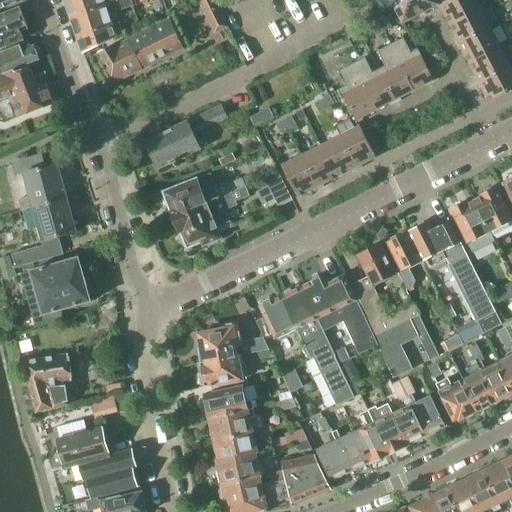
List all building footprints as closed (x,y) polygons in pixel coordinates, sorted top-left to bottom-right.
[(0,0),(0,9),(17,3),(15,0),(0,0)] [(64,0),(71,18),(105,5),(102,0),(64,0)] [(131,0),(121,0),(118,2),(121,11),(133,6),(131,0)] [(158,0),(153,2),(156,10),(164,7),(161,0),(158,0)] [(199,0),(215,33),(227,28),(214,0),(199,0)] [(375,0),(367,4),(373,17),(374,19),(397,7),(392,0),(375,0)] [(403,24),(437,6),(449,0),(405,0),(396,9),(403,24)] [(441,8),(450,25),(481,9),(476,0),(449,0),(437,6),(439,9),(441,8)] [(71,18),(77,38),(112,26),(105,5),(71,18)] [(0,49),(25,40),(22,32),(29,29),(21,7),(0,14),(0,49)] [(457,44),(458,45),(491,28),(481,9),(450,25),(459,43),(457,44)] [(98,53),(113,84),(185,49),(170,20),(113,47),(112,45),(98,53)] [(389,20),(381,24),(385,32),(392,28),(389,20)] [(117,24),(78,38),(83,54),(121,34),(117,24)] [(385,32),(381,24),(373,28),(377,36),(385,32)] [(461,46),(470,63),(501,47),(491,28),(458,45),(458,47),(461,46)] [(404,39),(391,45),(414,91),(434,81),(431,74),(434,73),(433,70),(430,72),(418,50),(411,54),(404,39)] [(350,40),(340,45),(344,53),(354,48),(350,40)] [(0,76),(29,65),(40,61),(39,59),(41,54),(42,54),(40,49),(39,49),(34,47),(34,45),(30,47),(28,42),(0,53),(0,76)] [(344,53),(340,45),(331,50),(335,58),(344,53)] [(386,66),(379,70),(397,103),(399,102),(397,100),(414,91),(391,45),(385,48),(379,51),(386,66)] [(476,83),(477,84),(511,66),(501,47),(470,63),(479,81),(476,83)] [(366,58),(351,66),(375,112),(394,102),(395,104),(397,103),(379,70),(373,73),(366,58)] [(29,65),(0,76),(0,100),(12,96),(13,99),(12,99),(12,100),(11,106),(14,113),(19,116),(19,117),(54,104),(47,86),(45,86),(42,77),(35,80),(29,65)] [(375,112),(351,66),(347,68),(340,71),(348,86),(341,90),(358,123),(360,122),(358,120),(375,112)] [(511,68),(511,66),(477,84),(478,85),(480,84),(490,103),(511,91),(511,68)] [(330,96),(323,100),(327,108),(335,104),(330,96)] [(327,108),(323,100),(315,104),(319,112),(327,108)] [(160,135),(146,142),(159,169),(170,164),(171,166),(186,159),(185,157),(201,150),(194,135),(227,119),(221,107),(171,130),(169,125),(158,130),(160,135)] [(273,119),(268,108),(249,118),(254,128),(273,119)] [(303,111),(296,114),(301,121),(307,118),(303,111)] [(292,117),(285,121),(289,129),(297,125),(292,117)] [(289,129),(285,121),(277,125),(282,133),(289,129)] [(360,127),(341,137),(358,171),(359,170),(358,167),(376,158),(360,127)] [(341,137),(321,147),(337,178),(355,169),(356,171),(358,171),(341,137)] [(321,147),(302,156),(319,191),(321,190),(320,187),(337,178),(321,147)] [(22,211),(34,208),(67,199),(57,164),(44,168),(41,156),(17,162),(12,164),(15,177),(24,174),(30,197),(19,200),(22,211)] [(319,191),(302,156),(282,166),(298,198),(316,189),(317,192),(319,191)] [(270,187),(261,192),(265,201),(274,196),(280,207),(292,200),(279,173),(266,180),(270,187)] [(170,207),(173,214),(189,208),(190,210),(247,187),(246,186),(255,183),(252,175),(242,179),(227,185),(226,183),(216,187),(211,174),(197,180),(197,179),(164,192),(165,194),(164,198),(167,206),(170,207)] [(189,208),(173,214),(182,235),(180,239),(183,246),(187,247),(188,249),(202,244),(204,247),(207,245),(211,247),(218,244),(219,240),(222,239),(217,227),(230,222),(226,211),(237,206),(236,202),(250,196),(247,187),(190,210),(189,208)] [(483,196),(475,200),(492,233),(511,222),(511,218),(497,189),(495,190),(491,189),(485,193),(483,196)] [(16,267),(39,261),(62,255),(58,243),(60,243),(58,238),(76,233),(67,199),(34,208),(44,247),(12,255),(16,267)] [(497,242),(492,233),(475,200),(465,205),(461,204),(456,206),(455,210),(452,211),(473,253),(497,242)] [(417,229),(409,233),(423,262),(424,262),(425,262),(428,260),(432,268),(439,270),(450,264),(486,333),(503,324),(450,221),(433,230),(429,223),(427,224),(423,223),(418,226),(417,229)] [(403,272),(399,273),(405,285),(407,290),(414,287),(416,281),(410,269),(423,262),(409,233),(400,238),(396,237),(391,239),(390,242),(388,244),(403,272)] [(359,257),(368,276),(374,287),(391,278),(397,289),(405,285),(399,273),(396,275),(381,245),(359,257)] [(62,255),(39,261),(40,267),(31,270),(31,271),(22,274),(36,327),(63,318),(61,310),(92,301),(92,299),(94,294),(92,288),(88,285),(79,258),(64,262),(62,255)] [(10,256),(0,258),(0,265),(1,270),(13,267),(10,256)] [(1,271),(4,280),(16,276),(13,267),(1,271)] [(312,281),(303,286),(325,331),(344,322),(360,355),(379,346),(380,345),(376,336),(350,285),(345,274),(328,283),(324,276),(322,277),(318,276),(313,278),(312,281)] [(368,276),(350,285),(376,336),(395,327),(388,314),(387,314),(374,287),(368,276)] [(281,296),(297,329),(312,360),(315,358),(337,406),(355,397),(336,357),(325,331),(303,286),(294,290),(290,289),(285,291),(284,294),(281,296)] [(498,290),(491,294),(497,306),(504,302),(498,290)] [(277,340),(297,329),(281,296),(273,300),(268,299),(264,301),(262,305),(260,306),(265,317),(258,321),(266,338),(274,334),(277,340)] [(117,307),(116,298),(100,304),(103,313),(117,307)] [(395,327),(419,315),(413,302),(388,314),(395,327)] [(102,315),(99,307),(92,310),(95,317),(102,315)] [(395,327),(376,336),(380,345),(379,346),(394,379),(414,370),(402,346),(419,337),(431,361),(440,357),(425,327),(419,315),(395,327)] [(199,354),(200,362),(238,355),(236,346),(242,345),(238,323),(222,326),(223,329),(199,333),(203,353),(199,354)] [(465,326),(458,330),(464,343),(471,339),(465,326)] [(506,328),(498,331),(504,342),(511,339),(506,328)] [(445,342),(450,352),(464,345),(459,335),(445,342)] [(254,345),(257,352),(270,349),(267,342),(254,345)] [(469,347),(476,361),(497,401),(504,398),(506,399),(511,396),(511,393),(511,387),(499,362),(487,368),(483,361),(486,359),(477,342),(469,347)] [(511,352),(511,355),(499,362),(511,387),(511,346),(510,348),(511,352)] [(270,349),(257,352),(261,361),(274,358),(270,349)] [(68,405),(65,381),(72,380),(69,354),(22,361),(37,413),(68,405)] [(238,355),(200,362),(202,373),(199,374),(201,384),(204,383),(204,386),(242,379),(240,365),(244,364),(242,354),(238,355)] [(341,365),(345,374),(358,368),(353,359),(341,365)] [(471,376),(463,380),(478,411),(482,409),(484,410),(490,407),(491,404),(497,401),(476,361),(471,363),(473,367),(468,369),(471,376)] [(429,367),(435,379),(443,374),(437,362),(429,367)] [(284,373),(291,390),(305,383),(300,371),(293,375),(290,370),(284,373)] [(408,377),(401,380),(406,391),(409,397),(427,434),(433,431),(436,432),(442,430),(443,427),(446,425),(432,395),(416,402),(413,395),(416,393),(414,388),(408,377)] [(478,411),(463,380),(452,385),(449,379),(438,384),(455,419),(459,417),(460,419),(465,417),(468,418),(474,415),(475,412),(478,411)] [(408,407),(393,413),(408,444),(408,443),(410,442),(413,443),(419,441),(420,437),(427,434),(409,397),(406,391),(401,380),(393,384),(392,384),(400,401),(404,399),(408,407)] [(358,385),(351,388),(355,397),(362,394),(358,385)] [(208,408),(210,419),(254,409),(252,400),(247,401),(243,386),(205,395),(206,398),(204,401),(206,406),(208,408)] [(366,406),(361,395),(354,398),(358,409),(366,406)] [(277,403),(280,412),(298,408),(294,399),(277,403)] [(376,407),(369,411),(389,454),(396,450),(400,451),(405,449),(406,446),(408,445),(408,444),(393,413),(389,404),(377,410),(376,407)] [(210,429),(213,441),(265,429),(266,429),(262,416),(259,415),(255,416),(254,409),(210,419),(212,428),(210,429)] [(366,426),(355,431),(370,462),(373,461),(376,462),(382,460),(383,456),(389,454),(369,411),(361,414),(366,426)] [(333,413),(325,417),(331,428),(338,424),(333,413)] [(331,428),(325,417),(318,420),(323,431),(331,428)] [(50,459),(53,470),(80,463),(101,458),(99,450),(109,447),(103,428),(58,439),(62,456),(50,459)] [(218,460),(218,461),(237,457),(238,460),(249,458),(248,454),(285,446),(284,445),(308,440),(304,430),(286,434),(287,437),(272,440),(272,437),(274,437),(273,429),(265,431),(265,429),(213,441),(216,453),(219,453),(220,459),(218,460)] [(337,431),(333,433),(351,470),(358,467),(361,468),(366,465),(367,463),(369,461),(370,462),(355,431),(341,438),(337,431)] [(351,470),(333,433),(328,435),(332,442),(317,449),(331,479),(334,478),(337,479),(342,477),(343,474),(351,470)] [(224,482),(224,484),(260,476),(260,475),(261,475),(258,460),(276,456),(276,455),(286,453),(285,446),(248,454),(249,458),(238,460),(237,457),(218,461),(220,471),(218,472),(221,483),(224,482)] [(132,450),(110,456),(101,458),(80,463),(81,464),(85,481),(88,480),(133,468),(137,467),(132,450)] [(282,463),(284,470),(293,506),(331,490),(315,455),(282,463)] [(511,459),(502,464),(511,483),(511,459)] [(511,483),(502,464),(484,473),(499,502),(509,497),(511,502),(511,483)] [(138,487),(133,468),(88,480),(93,499),(100,497),(138,487)] [(224,484),(222,484),(223,489),(221,490),(221,491),(222,490),(227,511),(267,511),(269,511),(293,506),(284,470),(269,473),(271,482),(262,484),(260,476),(224,484)] [(484,473),(466,482),(481,511),(490,511),(488,507),(499,502),(484,473)] [(459,483),(447,488),(458,511),(481,511),(466,482),(460,485),(459,483)] [(101,508),(102,511),(146,511),(147,511),(147,509),(146,503),(144,500),(141,487),(123,491),(123,492),(124,496),(122,496),(122,495),(100,501),(99,499),(100,499),(100,497),(93,499),(87,500),(89,511),(101,508)] [(439,495),(430,499),(436,511),(458,511),(447,488),(438,492),(439,495)] [(123,492),(100,497),(100,499),(99,499),(100,501),(122,495),(122,496),(124,496),(123,492)] [(436,511),(430,499),(413,508),(414,511),(436,511)]
